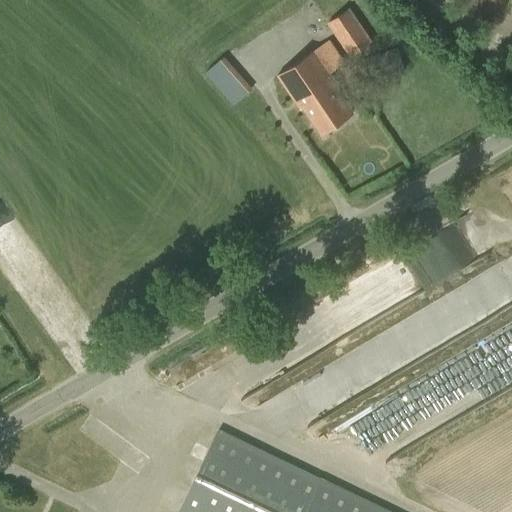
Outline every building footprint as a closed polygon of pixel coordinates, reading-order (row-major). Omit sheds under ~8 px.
[(350,56),(373,41),(350,7),(331,19),(327,22),(350,56)] [(315,49),(277,74),(300,108),(302,107),(321,134),(353,111),(337,89),(340,87),(315,49)] [(381,56),(367,59),(374,80),(405,71),(400,51),(381,56)] [(224,56),(205,72),(234,104),(253,88),(224,56)] [(363,276),(383,313),(492,253),(471,216),(363,276)] [(452,355),(478,401),(511,382),(511,373),(501,353),(488,360),(477,341),(452,355)] [(177,511),(395,511),(219,427),(177,511)]
